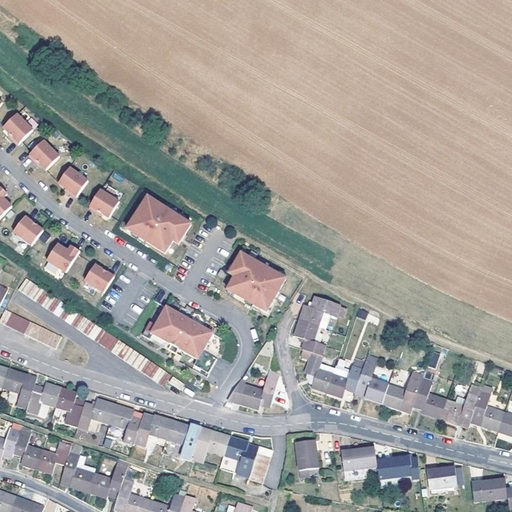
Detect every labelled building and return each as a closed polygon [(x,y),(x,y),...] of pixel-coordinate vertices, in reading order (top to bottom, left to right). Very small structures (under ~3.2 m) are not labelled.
[(17,111),(3,124),(10,131),(19,140),(33,126),(17,111)] [(19,140),(10,131),(8,133),(18,142),(19,140)] [(44,137),(30,151),(39,161),(46,167),(59,153),(44,137)] [(30,151),(28,153),(38,162),(39,161),(30,151)] [(70,165),(58,180),(66,186),(77,194),(88,178),(70,165)] [(0,214),(11,203),(2,195),(6,190),(0,184),(0,214)] [(77,194),(66,186),(65,188),(75,195),(77,194)] [(119,199),(100,187),(90,203),(101,210),(109,215),(119,199)] [(191,222),(147,194),(126,227),(143,237),(164,251),(172,239),(177,232),(182,235),(191,222)] [(101,210),(90,203),(88,205),(100,212),(101,210)] [(26,212),(24,213),(35,221),(36,220),(26,212)] [(30,242),(42,227),(35,221),(24,213),(13,229),(30,242)] [(182,235),(177,232),(172,239),(178,242),(182,235)] [(78,248),(70,243),(67,248),(57,241),(46,258),(65,270),(78,248)] [(285,276),(241,250),(233,264),(238,267),(234,274),(226,288),(266,310),(285,276)] [(84,278),(103,290),(113,274),(102,267),(94,262),(84,278)] [(238,267),(233,264),(229,271),(234,274),(238,267)] [(103,265),(102,267),(113,274),(114,272),(103,265)] [(23,290),(30,279),(25,275),(17,286),(23,290)] [(29,294),(36,283),(30,279),(23,290),(29,294)] [(35,298),(42,287),(36,283),(29,294),(35,298)] [(40,302),(48,291),(42,287),(35,298),(40,302)] [(46,305),(53,295),(48,291),(40,302),(46,305)] [(52,309),(59,298),(53,295),(46,305),(52,309)] [(303,302),(298,317),(317,323),(322,308),(346,316),(349,306),(318,296),(315,306),(303,302)] [(59,298),(52,309),(58,313),(65,302),(59,298)] [(71,306),(65,302),(58,313),(64,317),(71,306)] [(177,311),(166,305),(156,323),(149,319),(141,333),(149,337),(152,332),(171,342),(168,347),(175,352),(177,346),(196,357),(193,362),(207,371),(216,357),(202,349),(212,331),(177,311)] [(69,321),(77,310),(71,306),(64,317),(69,321)] [(0,319),(4,321),(10,310),(3,307),(0,314),(0,319)] [(10,325),(16,313),(10,310),(4,321),(10,325)] [(75,325),(83,314),(77,310),(69,321),(75,325)] [(16,328),(22,315),(16,313),(10,325),(16,328)] [(81,329),(89,318),(83,314),(75,325),(81,329)] [(22,315),(16,328),(22,331),(28,318),(22,315)] [(317,323),(298,317),(294,331),(302,334),(305,335),(301,346),(322,353),(325,342),(319,339),(313,337),(315,330),(317,323)] [(29,333),(35,322),(28,318),(22,331),(29,333)] [(87,333),(94,322),(89,318),(81,329),(87,333)] [(35,337),(41,324),(35,322),(29,333),(35,337)] [(93,337),(101,326),(94,322),(87,333),(93,337)] [(41,339),(47,328),(41,324),(35,337),(41,339)] [(99,341),(106,330),(101,326),(93,337),(99,341)] [(48,343),(53,331),(47,328),(41,339),(48,343)] [(105,344),(113,333),(106,330),(99,341),(105,344)] [(321,332),(315,330),(313,337),(319,339),(321,332)] [(53,331),(48,343),(54,346),(60,334),(53,331)] [(110,348),(118,337),(113,333),(105,344),(110,348)] [(116,352),(124,341),(118,337),(110,348),(116,352)] [(122,356),(130,345),(124,341),(116,352),(122,356)] [(130,345),(122,356),(128,360),(135,349),(130,345)] [(315,373),(313,381),(312,382),(311,384),(326,390),(333,370),(318,365),(322,353),(301,346),(299,353),(309,356),(305,370),(306,370),(315,373)] [(133,363),(141,353),(135,349),(128,360),(133,363)] [(435,369),(440,354),(432,351),(427,366),(435,369)] [(139,367),(147,357),(141,353),(133,363),(139,367)] [(354,392),(364,396),(381,401),(387,382),(375,378),(370,377),(375,358),(369,356),(366,355),(364,359),(362,367),(355,387),(354,390),(354,392)] [(355,387),(362,367),(364,359),(354,356),(351,365),(336,361),(333,370),(326,390),(341,394),(344,386),(345,384),(350,385),(355,387)] [(145,372),(153,360),(147,357),(139,367),(145,372)] [(151,375),(159,365),(153,360),(145,372),(151,375)] [(157,379),(165,368),(159,365),(151,375),(157,379)] [(1,385),(0,387),(0,398),(25,406),(33,382),(23,379),(26,372),(7,366),(1,385)] [(162,383),(170,372),(165,368),(157,379),(162,383)] [(405,388),(393,384),(387,382),(381,401),(393,405),(409,410),(413,400),(422,371),(412,368),(405,388)] [(439,417),(445,397),(426,391),(433,372),(424,369),(422,371),(413,400),(422,403),(420,411),(439,417)] [(239,380),(227,397),(258,406),(260,400),(270,402),(278,373),(269,370),(263,388),(239,380)] [(313,381),(315,373),(306,370),(305,373),(309,380),(313,381)] [(33,382),(35,375),(26,372),(23,379),(33,382)] [(172,373),(168,379),(179,387),(183,381),(172,373)] [(43,384),(33,382),(25,406),(24,409),(43,414),(47,403),(54,404),(60,385),(44,380),(43,384)] [(497,429),(503,411),(485,405),(491,385),(482,382),(479,388),(471,414),(480,417),(478,423),(497,429)] [(57,419),(76,424),(82,404),(72,401),(73,397),(75,390),(60,385),(54,404),(61,406),(57,419)] [(459,416),(469,419),(471,414),(479,388),(469,385),(465,398),(463,403),(454,400),(445,397),(439,417),(456,423),(459,416)] [(88,401),(84,400),(82,404),(76,424),(93,430),(97,418),(108,421),(113,402),(96,397),(95,398),(93,403),(88,401)] [(108,421),(104,433),(107,434),(132,442),(132,440),(139,417),(129,414),(131,410),(131,407),(113,402),(108,421)] [(153,412),(142,409),(141,413),(140,416),(150,418),(153,412)] [(511,413),(503,411),(497,429),(511,434),(511,413)] [(150,418),(139,417),(132,440),(152,446),(153,443),(162,445),(162,444),(164,437),(170,418),(170,417),(153,412),(150,418)] [(469,419),(469,421),(478,423),(480,417),(471,414),(469,419)] [(456,423),(467,426),(469,421),(469,419),(459,416),(456,423)] [(170,418),(164,437),(183,443),(189,423),(170,418)] [(199,427),(189,423),(183,443),(178,458),(188,461),(190,456),(197,433),(197,431),(199,427)] [(210,428),(199,425),(199,427),(197,431),(207,435),(210,428)] [(21,429),(14,427),(13,432),(11,431),(7,444),(0,442),(0,462),(1,463),(2,460),(4,456),(12,459),(14,453),(21,429)] [(199,459),(204,447),(206,447),(222,452),(228,434),(210,428),(207,435),(197,431),(197,433),(190,456),(193,457),(199,459)] [(31,432),(21,429),(14,453),(24,456),(22,462),(21,467),(37,472),(42,453),(27,449),(31,437),(30,437),(31,432)] [(222,452),(221,454),(218,466),(246,474),(249,465),(254,449),(245,446),(247,439),(228,434),(222,452)] [(295,441),(297,467),(317,465),(314,449),(311,450),(311,446),(310,438),(295,441)] [(256,442),(247,439),(245,446),(254,449),(256,442)] [(271,447),(259,443),(257,450),(269,453),(271,447)] [(341,453),(343,463),(343,468),(376,464),(375,461),(375,457),(373,445),(352,447),(349,448),(349,452),(341,453)] [(58,458),(42,453),(37,472),(52,476),(55,467),(64,470),(71,448),(62,446),(58,458)] [(64,470),(60,486),(73,491),(88,495),(94,477),(75,471),(80,458),(78,458),(81,451),(71,448),(64,470)] [(269,453),(257,450),(255,457),(267,461),(269,453)] [(14,453),(12,459),(22,462),(24,456),(14,453)] [(384,461),(375,461),(376,464),(377,474),(377,477),(410,473),(408,454),(383,456),(384,461)] [(267,461),(255,457),(253,464),(265,467),(267,461)] [(94,477),(95,472),(83,468),(85,460),(80,458),(75,471),(94,477)] [(129,465),(119,462),(112,482),(94,477),(88,495),(107,501),(109,495),(119,498),(127,473),(129,465)] [(376,464),(343,468),(344,477),(377,474),(376,464)] [(428,487),(430,487),(446,485),(455,484),(452,464),(434,467),(435,470),(426,471),(428,487)] [(248,477),(262,480),(264,474),(251,470),(248,477)] [(117,504),(115,510),(120,511),(148,511),(150,504),(130,497),(133,486),(132,485),(135,476),(127,473),(119,498),(117,504)] [(473,500),(506,496),(505,491),(505,487),(503,476),(480,479),(480,483),(471,484),(473,500)] [(0,509),(7,511),(14,494),(0,488),(0,509)] [(39,511),(40,511),(42,504),(27,499),(14,494),(7,511),(39,511)] [(107,501),(117,504),(119,498),(109,495),(107,501)] [(180,511),(184,501),(175,498),(171,510),(150,504),(148,511),(180,511)] [(184,501),(180,511),(191,511),(194,502),(185,499),(184,501)]
